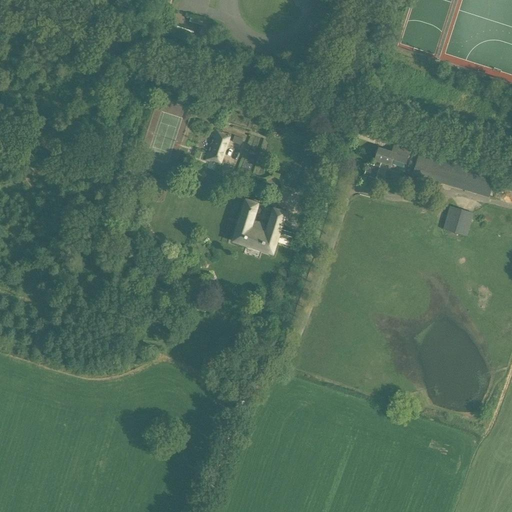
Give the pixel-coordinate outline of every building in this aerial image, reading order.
[(230,135),(216,130),(206,160),(220,165),(230,135)] [(363,175),(375,179),(380,162),(391,166),(393,160),(406,164),(410,151),(394,146),(392,152),(379,148),(374,165),(367,163),(363,175)] [(489,198),(496,176),(420,153),(413,174),(489,198)] [(233,193),(243,196),(245,190),(235,187),(233,193)] [(269,225),(254,220),(259,204),(246,200),(233,242),(274,254),(279,237),(294,242),(297,234),(281,230),(287,213),(274,209),(269,225)] [(467,236),(474,213),(450,207),(444,230),(467,236)]
